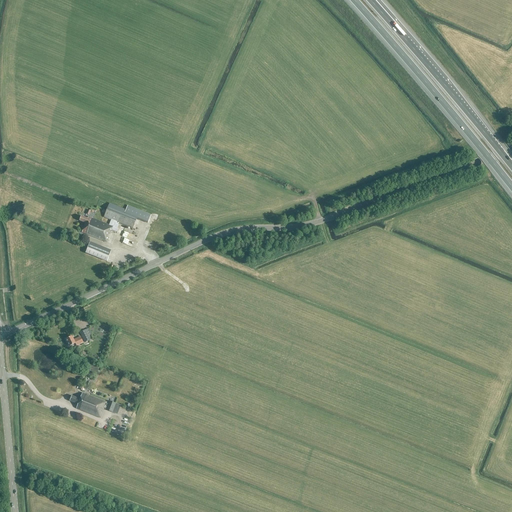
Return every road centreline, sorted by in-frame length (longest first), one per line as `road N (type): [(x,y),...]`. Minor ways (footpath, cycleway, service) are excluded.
road 1 (tertiary): [(0,333),(217,234),(329,218),(511,150)]
road 2 (motorway): [(353,0),(511,187)]
road 3 (motorway): [(511,166),(396,29)]
road 4 (primary): [(14,511),(0,352)]
